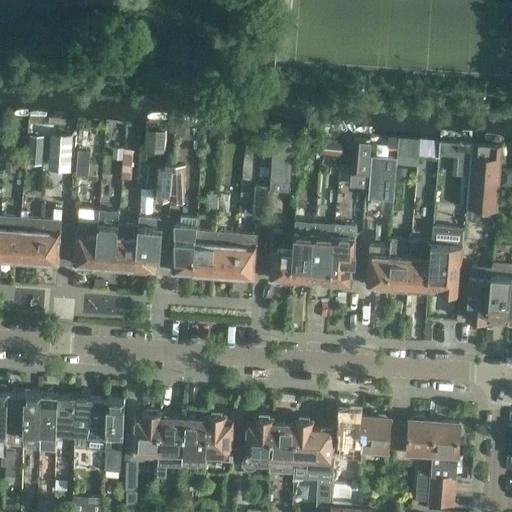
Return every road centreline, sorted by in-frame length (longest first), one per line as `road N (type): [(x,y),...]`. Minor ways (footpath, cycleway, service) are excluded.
road 1 (residential): [(502,376),(0,340)]
road 2 (residential): [(493,511),(502,376)]
